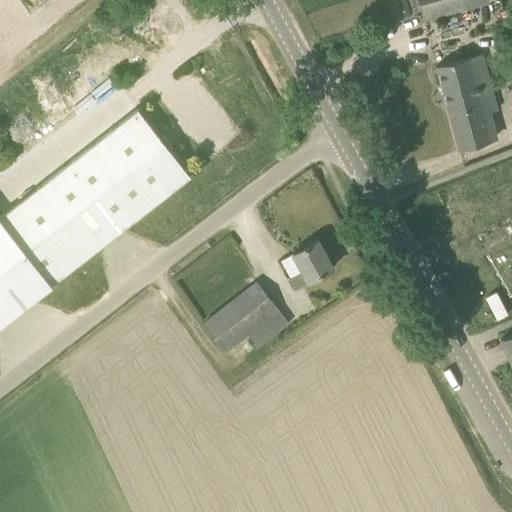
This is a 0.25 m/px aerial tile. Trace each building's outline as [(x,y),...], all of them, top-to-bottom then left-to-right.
[(417,0),(423,20),(489,1),(488,0),(417,0)] [(490,81),(482,55),(436,68),(449,111),(480,102),(475,85),(490,81)] [(498,110),(490,81),(475,85),(480,102),(449,111),(459,150),(492,140),(492,138),(491,138),(485,113),(498,110)] [(49,285),(190,175),(138,109),(0,217),(0,324),(50,286),(49,285)] [(511,219),(511,217),(478,236),(488,254),(486,255),(494,269),(489,271),(495,282),(499,279),(510,298),(511,296),(511,219)] [(310,283),(332,268),(317,240),(293,253),(303,272),(288,280),(293,290),(309,281),(310,283)] [(225,351),(246,335),(278,311),(280,309),(257,282),(203,323),(225,351)] [(511,365),(511,333),(501,338),(511,365)]
